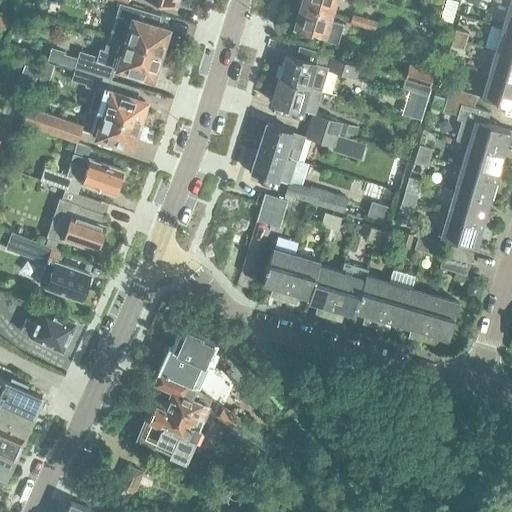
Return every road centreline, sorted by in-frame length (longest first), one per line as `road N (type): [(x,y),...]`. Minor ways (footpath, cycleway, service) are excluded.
road 1 (residential): [(162,254),(191,270),(239,319),(475,388)]
road 2 (residential): [(32,511),(162,254)]
road 3 (residential): [(162,254),(241,0)]
road 4 (residential): [(475,388),(511,267)]
